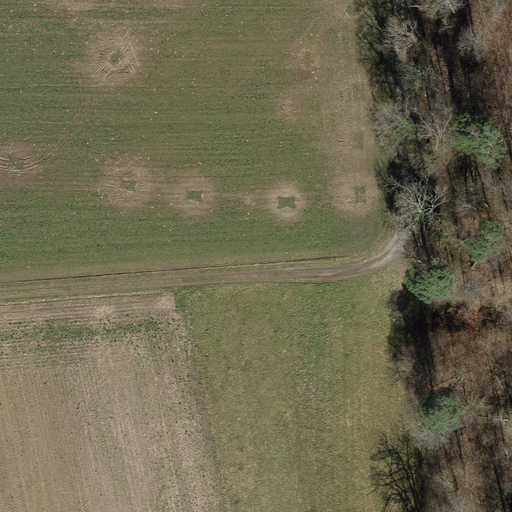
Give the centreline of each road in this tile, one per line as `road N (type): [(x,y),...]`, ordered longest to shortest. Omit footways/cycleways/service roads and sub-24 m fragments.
road 1 (track): [(412,0),(432,511)]
road 2 (track): [(0,301),(423,267)]
